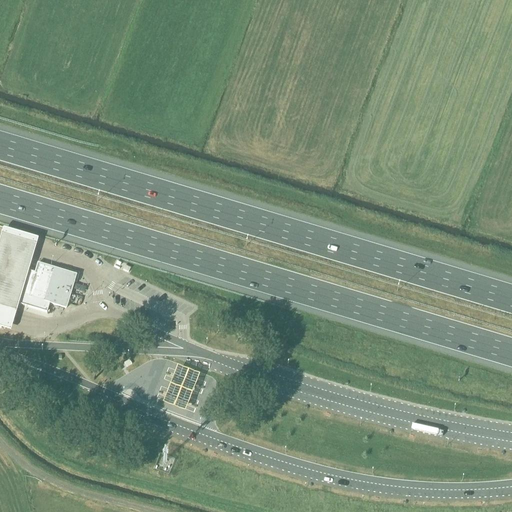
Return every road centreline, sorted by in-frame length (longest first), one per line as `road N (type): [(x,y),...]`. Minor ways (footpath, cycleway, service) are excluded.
road 1 (motorway): [(511,300),(0,146)]
road 2 (motorway): [(0,199),(511,352)]
road 3 (unclassified): [(141,511),(64,489),(0,443)]
